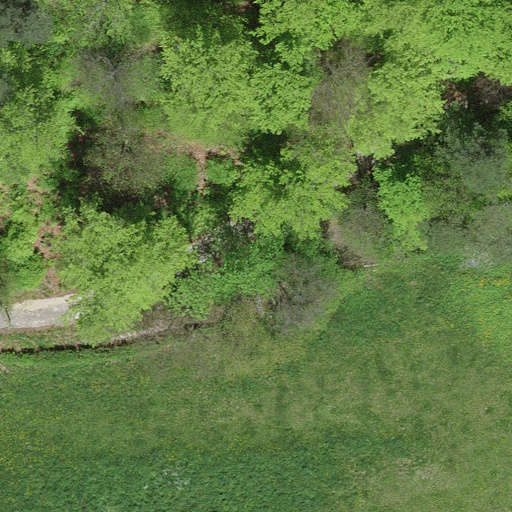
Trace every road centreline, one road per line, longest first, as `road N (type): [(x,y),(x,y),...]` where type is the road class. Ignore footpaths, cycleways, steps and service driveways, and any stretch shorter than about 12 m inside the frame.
road 1 (track): [(511,92),(432,120),(265,220),(134,281),(44,313),(0,313)]
road 2 (track): [(250,0),(0,104)]
